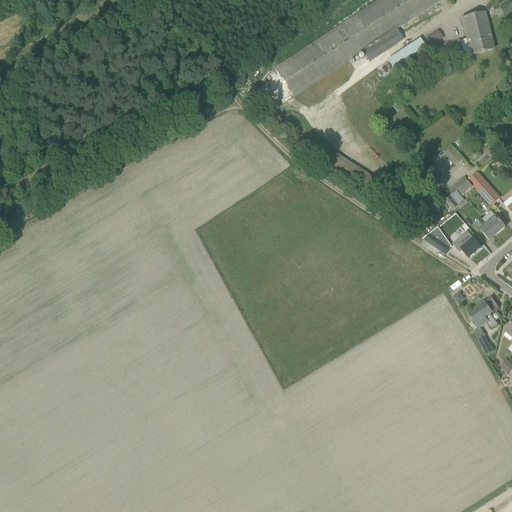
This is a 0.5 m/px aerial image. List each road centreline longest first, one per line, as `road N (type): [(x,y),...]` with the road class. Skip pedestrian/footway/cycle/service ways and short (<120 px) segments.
road 1 (track): [(165,0),(231,99),(258,125),(464,276),(488,271)]
road 2 (track): [(0,240),(231,99)]
